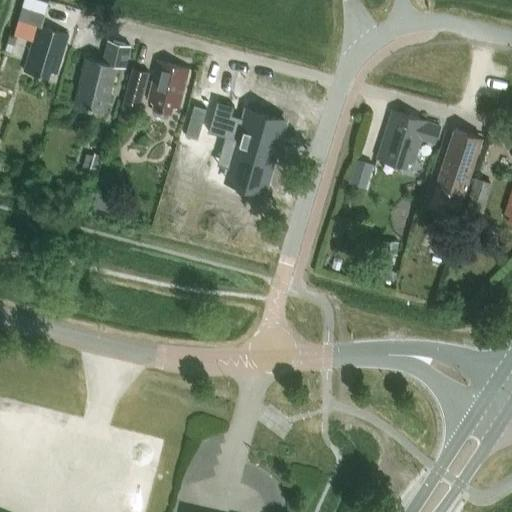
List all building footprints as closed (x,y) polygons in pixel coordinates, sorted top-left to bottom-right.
[(49,14),(53,2),(45,0),(24,0),(14,34),(29,38),(33,24),(38,25),(24,70),(48,77),(51,70),(57,72),(69,34),(41,26),(46,13),(49,14)] [(10,33),(7,43),(15,45),(17,35),(14,35),(10,33)] [(85,58),(78,89),(74,104),(105,112),(116,66),(124,68),(130,45),(108,40),(102,62),(85,58)] [(158,60),(151,89),(148,100),(154,102),(153,108),(171,113),(173,106),(179,108),(189,68),(158,60)] [(149,71),(134,67),(119,119),(127,121),(134,96),(142,98),(149,71)] [(244,118),(231,114),(234,105),(217,100),(209,130),(237,139),(229,166),(267,177),(275,150),(277,151),(281,140),(279,139),(284,120),(247,109),(244,118)] [(426,122),(426,120),(392,110),(377,157),(406,166),(408,160),(414,161),(420,139),(434,143),(439,126),(426,122)] [(454,129),(430,205),(456,213),(481,137),(454,129)] [(87,153),(82,167),(89,170),(89,172),(97,174),(103,156),(94,153),(94,155),(87,153)] [(357,158),(350,182),(365,186),(372,163),(357,158)] [(492,183),(475,177),(465,206),(482,212),(492,183)] [(97,192),(93,205),(114,212),(118,198),(97,192)] [(432,231),(440,233),(435,251),(444,254),(454,220),(438,215),(432,231)] [(245,236),(271,236),(271,217),(245,217),(245,236)] [(396,242),(384,241),(383,254),(396,254),(396,242)]
